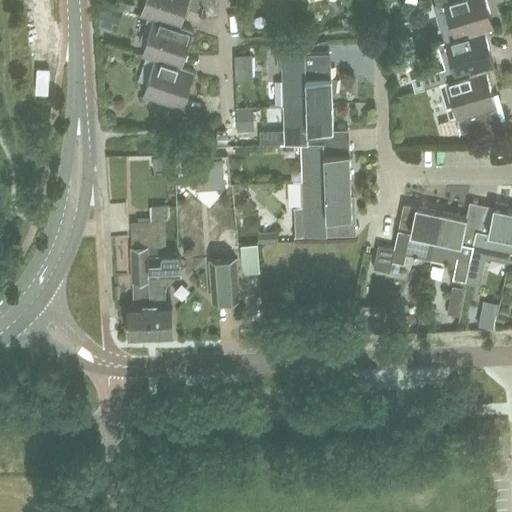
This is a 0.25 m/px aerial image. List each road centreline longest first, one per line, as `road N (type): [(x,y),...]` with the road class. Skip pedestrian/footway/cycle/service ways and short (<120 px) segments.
road 1 (secondary): [(27,305),(65,236),(77,183),(73,0)]
road 2 (residential): [(511,357),(253,363)]
road 3 (unclassified): [(121,511),(111,365)]
road 4 (unclassified): [(253,363),(111,365)]
road 5 (residential): [(229,130),(225,0)]
road 6 (residential): [(511,177),(385,176)]
